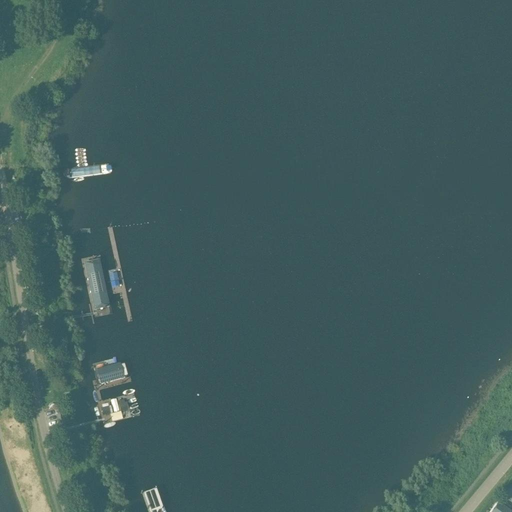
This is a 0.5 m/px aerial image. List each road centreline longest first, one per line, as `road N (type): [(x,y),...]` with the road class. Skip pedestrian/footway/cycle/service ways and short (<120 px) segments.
road 1 (unclassified): [(62,511),(35,409),(0,165)]
road 2 (track): [(0,135),(57,34),(57,0)]
